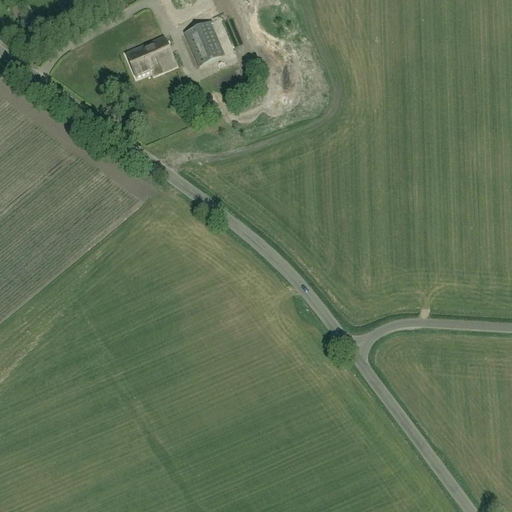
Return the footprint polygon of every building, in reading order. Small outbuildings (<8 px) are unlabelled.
[(188,21),(232,0),(194,0),(181,6),(188,21)] [(245,4),(239,7),(244,18),(249,15),(245,4)] [(248,50),(236,10),(215,17),(227,57),(248,50)] [(199,68),(225,57),(210,23),(184,34),(199,68)] [(154,76),(176,67),(163,38),(126,54),(137,79),(152,72),(154,76)]
